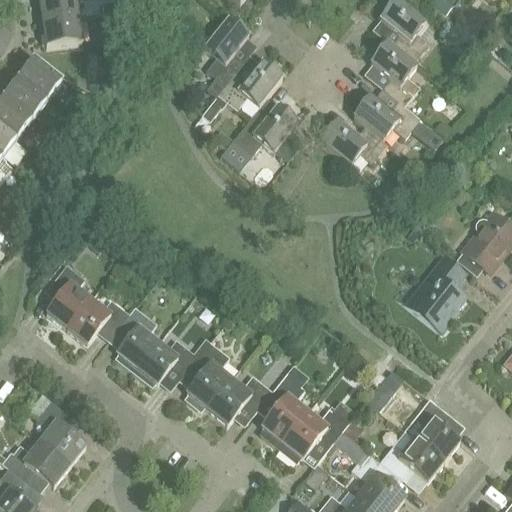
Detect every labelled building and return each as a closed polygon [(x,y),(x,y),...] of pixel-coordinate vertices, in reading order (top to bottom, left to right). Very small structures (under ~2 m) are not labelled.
[(69,0),(38,4),(42,29),(78,24),(74,0),(69,0)] [(225,0),(239,10),(246,0),(225,0)] [(114,5),(101,7),(103,20),(115,18),(114,5)] [(399,41),(390,51),(413,69),(428,50),(426,48),(436,36),(396,5),(379,26),(399,41)] [(441,7),(434,15),(444,23),(450,15),(441,7)] [(117,30),(115,18),(103,20),(104,32),(117,30)] [(82,48),(78,24),(42,29),(45,53),(82,48)] [(224,93),(235,79),(242,70),(232,62),(246,45),(248,43),(226,26),(203,55),(205,56),(216,65),(206,78),(214,84),(224,93)] [(413,69),(390,51),(387,48),(370,70),(389,85),(381,95),(396,107),(404,114),(420,94),(407,84),(416,72),(413,69)] [(18,83),(47,106),(62,87),(33,64),(18,83)] [(259,114),(266,105),(278,90),(282,85),(260,67),(259,69),(245,87),(235,79),(224,93),(218,101),(226,108),(237,116),(247,104),(259,114)] [(18,83),(2,103),(31,126),(39,116),(49,123),(56,113),(47,106),(18,83)] [(420,126),(404,114),(396,107),(389,117),(370,102),(353,123),(364,132),(382,147),(392,135),(405,145),(410,137),(416,131),(420,126)] [(2,103),(0,105),(0,132),(16,145),(31,126),(2,103)] [(202,121),(201,122),(209,128),(220,115),(212,108),(202,121)] [(290,139),(298,130),(276,112),(260,132),(251,124),(233,147),(251,162),(261,150),(273,160),(274,159),(290,139)] [(65,123),(75,132),(83,122),(73,113),(65,123)] [(67,141),(75,132),(65,123),(57,132),(67,141)] [(416,131),(410,137),(434,156),(443,144),(432,135),(420,126),(416,131)] [(320,149),(349,172),(359,159),(372,169),(387,150),(382,147),(364,132),(356,142),(337,127),(320,149)] [(444,141),(451,132),(445,127),(439,128),(435,134),(444,141)] [(0,132),(0,163),(1,164),(16,145),(0,132)] [(51,133),(47,139),(64,153),(69,147),(51,133)] [(290,139),(274,159),(286,169),(302,149),(290,139)] [(43,150),(35,160),(46,168),(53,158),(43,150)] [(46,168),(35,160),(27,170),(38,178),(46,168)] [(15,206),(23,196),(13,188),(5,198),(15,206)] [(382,190),(378,195),(387,201),(394,193),(389,189),(382,190)] [(0,209),(8,216),(15,206),(5,198),(0,204),(0,209)] [(433,214),(423,230),(426,232),(435,238),(445,222),(438,217),(433,214)] [(475,235),(478,239),(463,257),(490,279),(511,251),(511,236),(492,221),(487,227),(483,224),(478,226),(475,230),(475,235)] [(87,232),(76,245),(82,250),(93,236),(87,232)] [(450,324),(467,304),(454,294),(466,280),(445,263),(417,298),(419,300),(409,313),(442,339),(453,326),(450,324)] [(85,284),(67,270),(50,292),(60,301),(46,318),(67,335),(90,305),(77,294),(85,284)] [(112,341),(120,332),(129,320),(111,305),(103,315),(90,305),(67,335),(87,351),(101,333),(112,341)] [(134,378),(136,374),(157,349),(147,341),(156,330),(135,312),(129,320),(120,332),(131,341),(117,359),(118,360),(116,363),(134,378)] [(228,327),(223,333),(226,335),(232,334),(231,330),(228,327)] [(183,382),(192,370),(197,363),(210,348),(205,344),(193,359),(176,346),(167,357),(157,349),(136,374),(134,378),(152,392),(154,389),(156,390),(171,372),(183,382)] [(210,348),(197,363),(192,370),(202,378),(186,399),(188,401),(185,404),(200,416),(203,412),(207,415),(231,385),(220,376),(230,364),(210,348)] [(377,393),(386,383),(370,370),(362,381),(377,393)] [(404,386),(391,376),(386,383),(382,387),(377,393),(366,407),(379,418),(404,386)] [(260,440),(277,455),(307,417),(296,408),(306,396),(286,381),(272,398),(266,406),(276,415),(261,434),(263,436),(260,440)] [(255,420),(266,406),(272,398),(252,382),(242,394),(231,385),(207,415),(227,432),(243,411),(255,420)] [(404,437),(414,444),(444,468),(461,448),(442,432),(450,422),(428,405),(404,437)] [(48,436),(39,448),(70,472),(85,452),(65,436),(74,425),(51,407),(36,426),(48,436)] [(307,417),(277,455),(296,469),(299,465),(302,466),(317,447),(328,456),(333,449),(342,438),(349,430),(329,414),(319,427),(307,417)] [(351,427),(349,430),(342,438),(352,446),(361,435),(351,427)] [(382,486),(389,476),(379,468),(352,446),(342,438),(333,449),(357,468),(351,476),(368,490),(358,503),(369,511),(398,511),(405,504),(382,486)] [(444,468),(414,444),(403,457),(393,450),(379,468),(389,476),(401,485),(410,474),(428,488),(444,468)] [(0,467),(7,474),(24,487),(33,476),(53,492),(70,472),(39,448),(30,459),(20,451),(13,460),(11,458),(6,465),(0,460),(0,467)] [(317,470),(314,474),(304,487),(314,495),(327,478),(317,470)] [(26,488),(24,487),(7,474),(0,483),(0,502),(1,503),(0,504),(0,511),(32,511),(17,500),(26,488)] [(345,511),(331,501),(322,511),(369,511),(358,503),(350,511),(345,511)]
